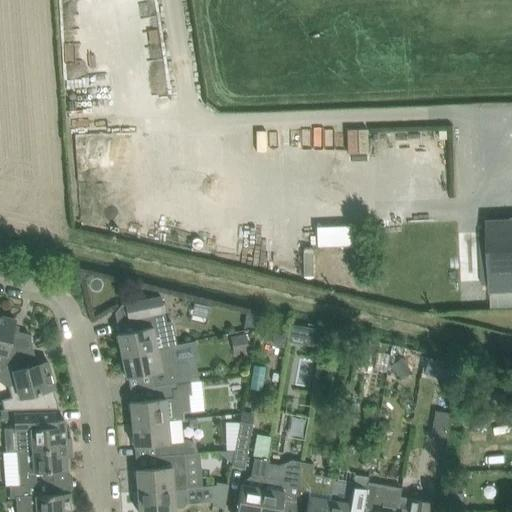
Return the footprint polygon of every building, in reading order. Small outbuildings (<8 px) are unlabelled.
[(371,150),(370,127),(347,127),(348,151),(371,150)] [(511,219),(487,221),(491,292),(511,291),(511,219)] [(359,223),(319,224),(320,245),(359,244),(359,223)] [(166,323),(161,297),(125,304),(128,320),(139,317),(141,329),(117,334),(122,356),(170,346),(176,345),(172,322),(166,323)] [(0,369),(1,370),(32,344),(29,334),(18,331),(16,331),(16,332),(12,331),(14,325),(15,320),(0,315),(0,369)] [(294,325),(291,342),(303,344),(321,348),(324,331),(306,327),(294,325)] [(274,332),(272,340),(276,346),(284,348),(287,335),(274,332)] [(246,335),(232,338),(236,356),(249,353),(246,335)] [(360,341),(357,357),(367,358),(370,343),(360,341)] [(0,370),(0,380),(5,385),(8,385),(16,383),(20,396),(23,410),(52,409),(47,391),(53,389),(54,389),(47,362),(42,363),(36,364),(35,361),(36,361),(36,359),(32,344),(1,370),(0,370)] [(170,346),(122,356),(126,378),(128,377),(150,373),(153,386),(177,383),(192,380),(188,364),(185,362),(175,364),(171,346),(170,346)] [(443,361),(439,377),(457,381),(461,365),(443,361)] [(132,401),(130,402),(132,424),(180,419),(185,419),(184,411),(190,410),(188,395),(191,395),(189,381),(177,383),(153,386),(154,399),(132,401)] [(56,420),(55,413),(14,414),(17,452),(72,448),(71,437),(66,438),(65,420),(56,420)] [(182,441),(180,419),(132,424),(134,446),(158,444),(159,456),(184,454),(196,453),(196,451),(196,449),(195,447),(194,446),(193,444),(191,443),(189,442),(188,441),(186,441),(184,441),(182,441)] [(244,468),(252,423),(240,421),(234,450),(232,463),(232,466),(244,468)] [(6,452),(3,453),(6,485),(10,485),(55,482),(54,471),(67,470),(68,470),(67,458),(72,457),(72,448),(17,452),(6,452)] [(234,450),(218,451),(232,463),(234,450)] [(138,491),(173,489),(187,488),(184,454),(159,456),(160,467),(136,469),(138,491)] [(238,501),(236,511),(258,511),(267,463),(267,460),(254,458),(251,476),(244,482),(243,484),(241,484),(238,501)] [(293,511),(297,489),(302,462),(292,460),(280,465),(267,463),(258,511),(293,511)] [(327,511),(332,485),(331,485),(312,482),(313,463),(302,462),(297,489),(293,511),(327,511)] [(474,511),(511,510),(511,462),(474,463),(474,511)] [(332,485),(327,511),(362,511),(367,484),(368,477),(355,474),(354,484),(332,480),(331,485),(332,485)] [(56,493),(55,482),(10,485),(11,498),(20,497),(20,511),(70,511),(70,492),(56,493)] [(224,508),(229,484),(217,482),(212,506),(224,508)] [(396,511),(400,496),(401,490),(367,484),(362,511),(396,511)] [(139,511),(159,511),(175,511),(175,507),(183,507),(188,503),(187,488),(173,489),(138,491),(139,511)] [(431,511),(434,502),(400,496),(396,511),(431,511)]
